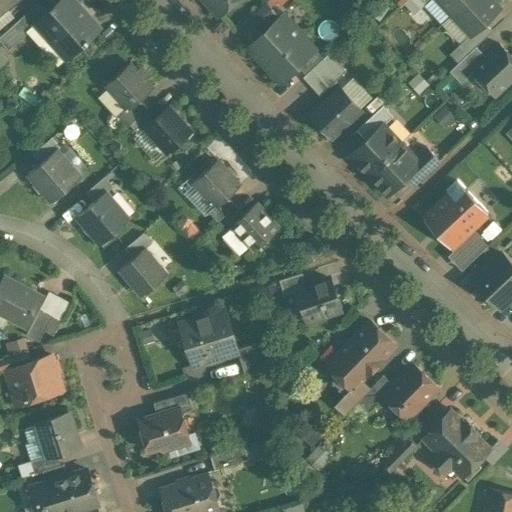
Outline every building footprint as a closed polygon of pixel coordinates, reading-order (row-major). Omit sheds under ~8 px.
[(84,0),(61,0),(36,21),(67,59),(106,25),(84,0)] [(206,0),(220,14),(228,7),(234,8),(240,2),(240,0),(206,0)] [(438,0),(452,14),(466,0),(438,0)] [(493,0),(466,0),(452,14),(471,34),(485,22),(500,7),(493,0)] [(267,1),(241,26),(254,41),(280,16),(267,1)] [(254,41),(248,46),(281,81),(298,65),(316,49),(283,14),(254,41)] [(0,37),(11,49),(33,30),(23,17),(0,37)] [(485,22),(471,34),(458,46),(467,55),(476,46),(493,30),(485,22)] [(486,56),(472,69),(473,71),(495,95),(511,79),(511,55),(500,43),(486,56)] [(0,45),(0,66),(10,59),(0,45)] [(467,55),(450,70),(461,82),(473,71),(472,69),(486,56),(476,46),(467,55)] [(316,49),(298,65),(306,74),(324,57),(316,49)] [(306,74),(303,77),(320,95),(347,70),(330,52),(306,74)] [(153,87),(130,62),(107,83),(127,106),(126,107),(127,109),(128,110),(140,99),(153,87)] [(341,87),(311,115),(332,137),(362,108),(341,87)] [(140,99),(128,110),(127,109),(121,114),(131,124),(148,108),(140,99)] [(192,130),(169,105),(156,116),(145,127),(146,128),(168,152),(192,130)] [(383,105),(357,129),(366,139),(384,123),(385,124),(393,116),(383,105)] [(454,105),(440,109),(443,122),(457,118),(454,105)] [(148,108),(131,124),(139,133),(146,128),(145,127),(156,116),(148,108)] [(366,139),(350,155),(368,173),(402,142),(385,124),(384,123),(366,139)] [(52,137),(34,153),(41,162),(57,148),(58,149),(60,147),(52,137)] [(402,142),(368,173),(387,194),(406,176),(421,163),(415,157),(402,142)] [(427,146),(415,157),(421,163),(406,176),(414,185),(441,160),(427,146)] [(41,162),(28,173),(52,200),(81,176),(58,149),(57,148),(41,162)] [(218,159),(194,180),(215,203),(214,205),(215,206),(216,207),(228,195),(241,184),(218,159)] [(105,176),(87,192),(95,201),(106,191),(107,192),(114,186),(105,176)] [(489,212),(458,179),(447,190),(449,193),(423,218),(451,247),(462,236),(471,228),(489,212)] [(95,201),(77,215),(101,243),(130,218),(107,192),(106,191),(95,201)] [(228,195),(216,207),(215,206),(210,211),(219,221),(236,205),(228,195)] [(244,213),(233,223),(234,224),(256,248),(280,227),(257,202),(244,213)] [(236,205),(219,221),(227,230),(234,224),(233,223),(244,213),(236,205)] [(487,245),(471,228),(462,236),(478,254),(487,245)] [(144,232),(126,248),(133,257),(145,247),(145,248),(152,242),(144,232)] [(478,254),(462,236),(451,247),(453,250),(449,255),(462,269),(478,254)] [(145,248),(145,247),(133,257),(120,268),(142,294),(167,273),(145,248)] [(511,262),(502,252),(474,278),(500,307),(507,301),(511,296),(511,262)] [(303,272),(280,279),(285,294),(298,289),(297,288),(307,285),(303,272)] [(42,296),(6,276),(0,287),(0,309),(27,324),(42,296)] [(307,285),(297,288),(298,289),(308,320),(341,309),(342,305),(340,298),(336,295),(330,277),(307,285)] [(40,308),(27,333),(39,340),(53,315),(40,308)] [(225,309),(180,323),(194,365),(209,360),(209,361),(224,357),(223,356),(238,351),(237,348),(225,309)] [(370,319),(327,364),(338,375),(352,388),(353,389),(363,379),(362,379),(366,375),(366,376),(384,357),(396,344),(370,319)] [(264,340),(237,348),(238,351),(245,373),(272,365),(264,340)] [(29,349),(0,357),(0,370),(7,369),(6,368),(32,360),(29,349)] [(32,360),(6,368),(7,369),(11,381),(21,387),(25,400),(63,388),(52,354),(32,360)] [(393,384),(384,394),(384,395),(394,405),(403,404),(412,414),(439,387),(414,363),(393,384)] [(371,387),(358,400),(369,411),(384,395),(384,394),(393,384),(383,374),(371,387)] [(352,388),(338,375),(331,382),(345,395),(352,388)] [(345,395),(336,404),(345,413),(358,400),(371,387),(363,379),(353,389),(352,388),(345,395)] [(21,387),(11,381),(17,402),(25,400),(21,387)] [(188,392),(154,402),(157,413),(180,406),(182,412),(193,408),(188,392)] [(157,413),(140,419),(149,449),(160,445),(165,448),(170,446),(173,441),(173,439),(189,434),(182,412),(180,406),(157,413)] [(465,422),(451,408),(423,437),(437,450),(430,457),(445,472),(452,465),(463,476),(491,447),(477,434),(479,432),(467,420),(465,422)] [(70,411),(36,422),(46,455),(46,456),(57,453),(81,445),(70,411)] [(36,423),(27,426),(25,430),(28,439),(26,443),(31,460),(46,455),(36,423)] [(173,441),(170,446),(191,440),(189,434),(173,439),(173,441)] [(408,436),(383,462),(392,471),(417,445),(408,436)] [(244,445),(211,455),(215,469),(249,459),(244,445)] [(31,460),(30,460),(35,472),(43,470),(61,464),(57,453),(46,456),(46,455),(31,460)] [(61,464),(43,470),(46,481),(68,475),(64,463),(61,464)] [(46,481),(31,486),(30,489),(33,501),(37,503),(40,502),(42,511),(68,511),(77,510),(98,503),(99,503),(88,468),(68,475),(46,481)] [(208,473),(161,488),(168,511),(214,511),(220,510),(217,499),(218,498),(221,493),(219,487),(213,484),(212,484),(208,473)] [(511,511),(511,491),(489,487),(483,511),(511,511)] [(100,511),(98,503),(77,510),(77,511),(100,511)]
